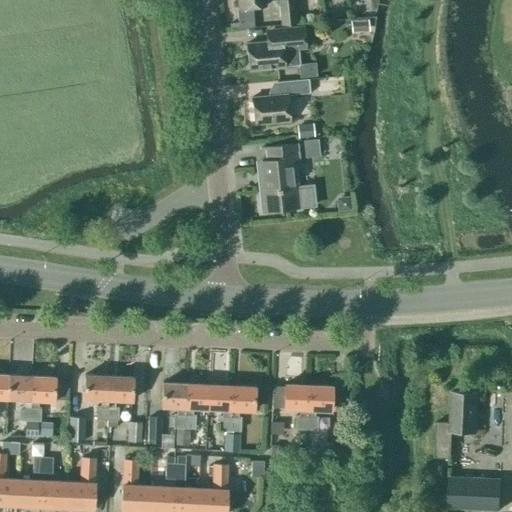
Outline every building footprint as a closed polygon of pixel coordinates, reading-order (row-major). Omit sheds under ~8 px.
[(238,29),(253,28),(251,8),(264,6),(263,0),(237,0),(238,8),(236,8),(238,29)] [(278,0),(280,25),(294,24),(292,0),(278,0)] [(368,19),(349,20),(350,32),(368,31),(368,19)] [(302,27),(271,29),(273,41),(245,44),(248,70),(284,67),(284,66),(297,65),(299,65),(297,43),(304,42),(302,27)] [(298,78),(315,76),(314,62),(299,64),(299,65),(297,65),(298,78)] [(289,121),(286,95),(309,93),(308,79),(276,82),(277,95),(250,98),(253,124),(289,121)] [(298,138),(314,136),(312,124),(296,125),(298,138)] [(317,139),(302,140),(304,157),(319,155),(317,139)] [(312,206),(310,188),(296,189),(293,164),(299,164),(297,144),(261,147),(261,149),(266,148),(267,160),(261,161),(263,185),(259,186),(262,211),(312,206)] [(349,196),(335,197),(336,211),(350,210),(349,196)] [(28,420),(31,376),(8,375),(6,399),(22,400),(22,407),(19,407),(18,419),(28,420)] [(95,419),(106,420),(108,376),(84,375),(83,399),(100,399),(100,407),(96,406),(95,419)] [(54,377),(31,376),(28,420),(38,420),(39,408),(36,408),(36,400),(53,401),(54,377)] [(131,401),(132,377),(108,376),(106,420),(116,420),(117,407),(113,407),(113,400),(131,401)] [(173,414),(173,427),(175,427),(175,445),(182,445),(183,428),(185,383),(161,382),(160,406),(176,407),(176,415),(173,414)] [(185,383),(183,428),(182,445),(188,446),(189,428),(193,428),(193,415),(190,415),(191,408),(206,409),(207,385),(185,383)] [(295,429),(305,429),(307,385),(284,384),(283,408),(299,409),(299,416),(296,416),(295,429)] [(219,417),(218,429),(228,430),(230,386),(207,385),(206,409),(222,409),(222,417),(219,417)] [(307,429),(306,454),(325,454),(325,439),(315,439),(316,417),(313,417),(313,410),(330,410),(331,386),(307,385),(305,429),(307,429)] [(253,411),(254,387),(230,386),(228,430),(238,430),(239,417),(236,417),(236,410),(253,411)] [(451,431),(475,432),(476,392),(452,391),(450,423),(435,422),(434,456),(450,457),(451,431)] [(68,440),(83,441),(84,417),(69,416),(68,440)] [(147,444),(160,444),(161,418),(148,417),(147,444)] [(36,436),(37,422),(25,421),(25,435),(36,436)] [(127,441),(141,441),(141,422),(128,421),(127,441)] [(39,422),(39,435),(51,436),(51,422),(39,422)] [(331,451),(347,451),(348,430),(333,429),(331,451)] [(239,434),(224,434),(223,451),(239,452),(239,434)] [(0,504),(13,505),(14,479),(2,478),(4,454),(0,453),(0,504)] [(176,464),(175,464),(174,464),(174,480),(173,487),(171,511),(198,511),(199,488),(184,487),(185,464),(184,464),(185,455),(177,455),(176,464)] [(41,472),(42,457),(32,456),(31,472),(41,472)] [(52,458),(42,457),(41,472),(51,473),(52,458)] [(80,458),(79,482),(67,481),(65,508),(92,509),(93,483),(92,482),(93,458),(80,458)] [(120,510),(146,511),(147,485),(135,485),(136,460),(123,460),(122,484),(121,484),(120,510)] [(250,477),(262,477),(262,461),(250,461),(250,477)] [(207,466),(207,475),(212,476),(211,488),(199,488),(198,511),(224,511),(225,489),(226,465),(213,464),(213,466),(207,466)] [(447,508),(499,510),(500,478),(448,476),(447,508)] [(39,506),(41,480),(14,479),(13,505),(39,506)] [(67,481),(41,480),(39,506),(65,508),(67,481)] [(171,511),(173,487),(147,485),(146,511),(155,511),(171,511)]
